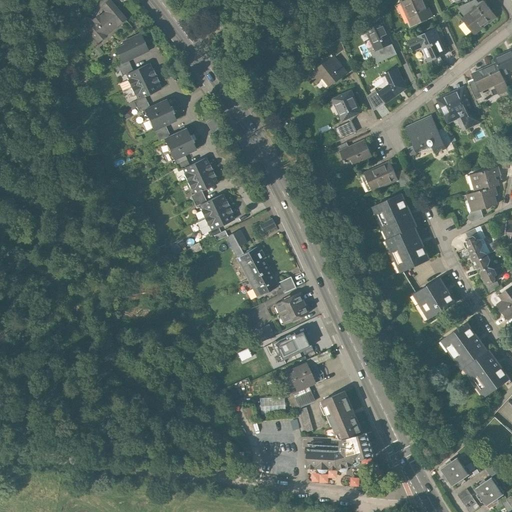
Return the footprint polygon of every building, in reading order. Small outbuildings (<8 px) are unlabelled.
[(125,19),(109,0),(106,0),(98,6),(101,10),(89,20),(91,23),(84,29),(96,43),(125,19)] [(433,16),(426,0),(400,0),(398,1),(410,26),(433,16)] [(480,0),(459,17),(474,35),(497,17),(482,0),(480,0)] [(397,54),(382,18),(360,27),(375,63),(397,54)] [(449,54),(436,26),(405,39),(411,54),(421,49),(427,64),(449,54)] [(139,33),(111,46),(120,65),(148,52),(139,33)] [(511,50),(494,59),(496,62),(502,74),(511,70),(511,50)] [(346,71),(333,54),(307,74),(320,91),(346,71)] [(502,74),(496,62),(470,74),(479,92),(493,86),(498,95),(509,90),(502,74)] [(154,75),(149,63),(125,73),(130,86),(154,75)] [(407,88),(398,67),(380,75),(383,82),(366,96),(372,112),(407,88)] [(160,88),(154,75),(130,86),(135,98),(160,88)] [(465,85),(435,98),(446,124),(457,119),(463,132),(481,124),(465,85)] [(351,89),(330,98),(340,122),(362,113),(351,89)] [(175,120),(164,97),(140,109),(151,132),(175,120)] [(444,144),(431,114),(404,126),(414,150),(430,143),(433,149),(444,144)] [(160,137),(173,131),(170,125),(157,132),(160,137)] [(162,139),(172,160),(195,150),(186,128),(162,139)] [(372,158),(363,138),(336,149),(342,163),(352,158),(355,165),(372,158)] [(179,169),(185,182),(210,171),(204,157),(179,169)] [(398,180),(389,162),(361,175),(370,194),(398,180)] [(497,167),(469,175),(474,192),(497,185),(502,184),(497,167)] [(185,182),(191,195),(216,184),(210,171),(185,182)] [(474,192),(465,194),(471,212),(502,203),(497,185),(474,192)] [(418,225),(403,192),(370,207),(385,240),(415,227),(418,225)] [(228,207),(222,194),(196,205),(202,219),(228,207)] [(234,220),(228,207),(202,219),(207,232),(234,220)] [(384,240),(399,273),(430,259),(415,227),(385,240),(384,240)] [(267,266),(256,246),(244,252),(240,246),(247,242),(239,229),(223,238),(245,278),(267,266)] [(476,241),(474,237),(468,239),(466,242),(468,247),(467,250),(470,257),(482,252),(480,249),(483,245),(481,241),(478,240),(476,241)] [(482,252),(470,257),(475,268),(480,270),(488,267),(491,261),(488,254),(482,252)] [(277,286),(267,266),(245,278),(255,297),(277,286)] [(488,267),(480,270),(479,273),(484,284),(489,286),(495,282),(495,278),(497,275),(495,269),(488,267)] [(293,276),(280,281),(284,292),(297,287),(293,276)] [(456,303),(440,278),(412,295),(428,320),(456,303)] [(507,322),(511,318),(511,285),(498,295),(502,301),(496,305),(507,322)] [(300,295),(272,307),(280,325),(308,313),(300,295)] [(232,335),(242,330),(238,321),(228,325),(226,322),(208,330),(213,341),(231,333),(232,335)] [(488,350),(467,322),(440,341),(461,370),(462,369),(488,350)] [(270,323),(254,331),(259,341),(275,333),(270,323)] [(280,362),(311,347),(303,329),(271,344),(280,362)] [(488,350),(462,369),(484,400),(511,380),(489,349),(488,350)] [(315,383),(306,360),(280,371),(289,394),(294,392),(300,407),(315,400),(308,385),(315,383)] [(339,429),(340,433),(360,429),(344,391),(320,402),(334,430),(339,429)] [(284,397),(260,399),(261,412),(285,410),(284,397)] [(294,430),(301,427),(297,418),(291,421),(294,430)] [(338,442),(308,440),(304,469),(336,470),(375,460),(365,428),(360,429),(340,433),(338,442)] [(459,459),(458,457),(451,461),(450,460),(445,463),(447,465),(440,469),(444,474),(442,475),(445,479),(464,466),(463,465),(464,463),(460,458),(459,459)] [(464,467),(464,466),(445,479),(447,482),(449,481),(452,486),(458,482),(459,484),(464,480),(463,479),(469,474),(469,473),(470,472),(466,466),(464,467)] [(498,483),(492,474),(473,486),(479,495),(498,483)] [(504,492),(498,483),(479,495),(486,504),(504,492)] [(473,511),(479,508),(467,489),(458,495),(469,511),(473,511)]
